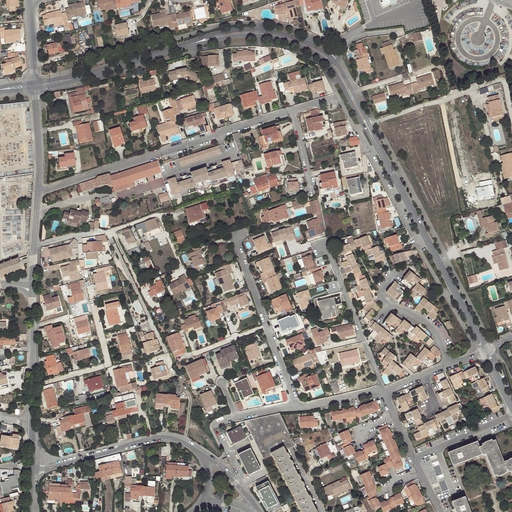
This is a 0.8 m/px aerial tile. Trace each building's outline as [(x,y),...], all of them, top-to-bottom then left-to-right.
[(114,9),(118,8),(116,2),(113,2),(112,0),(98,0),(100,10),(105,9),(113,7),(114,9)] [(116,0),(116,2),(118,8),(122,8),(122,7),(121,5),(130,3),(139,1),(139,0),(116,0)] [(217,0),(222,14),(233,11),(229,0),(217,0)] [(289,9),(292,18),(298,17),(296,9),(301,8),(300,5),(298,0),(285,0),(286,3),(275,6),(277,12),(289,9)] [(324,12),(322,7),(313,9),(314,11),(308,12),(305,0),(303,0),(305,4),(307,16),(324,12)] [(313,9),(322,7),(320,0),(305,0),(308,12),(314,11),(313,9)] [(68,5),(69,8),(70,15),(66,16),(68,21),(71,20),(71,18),(71,16),(86,12),(84,2),(68,5)] [(290,19),(292,18),(289,9),(277,12),(278,14),(288,11),(290,19)] [(63,24),(68,23),(68,22),(68,21),(66,16),(62,17),(61,14),(60,11),(46,15),(49,25),(63,21),(63,24)] [(192,22),(190,11),(176,15),(175,13),(171,14),(172,18),(175,28),(178,27),(178,25),(186,23),(192,22)] [(175,28),(172,18),(167,19),(166,15),(166,12),(152,15),(154,26),(159,24),(168,22),(169,25),(170,29),(174,28),(175,28)] [(123,35),(129,33),(127,23),(115,26),(117,36),(118,36),(119,38),(123,37),(123,35)] [(0,26),(0,28),(1,37),(5,37),(5,41),(13,41),(13,38),(21,37),(20,28),(5,29),(4,26),(0,26)] [(421,31),(412,35),(415,43),(424,40),(421,31)] [(74,33),(66,35),(68,44),(76,43),(74,33)] [(47,45),(49,55),(65,51),(62,39),(56,40),(56,43),(47,45)] [(391,69),(399,66),(397,60),(399,60),(396,49),(393,50),(392,45),(381,49),(383,54),(386,53),(391,69)] [(247,46),(242,46),(242,47),(237,48),(237,50),(232,50),(233,57),(237,57),(237,56),(243,55),(243,57),(248,57),(248,55),(251,55),(251,54),(255,54),(254,47),(247,47),(247,46)] [(372,67),(370,68),(367,57),(368,56),(366,50),(358,52),(360,56),(358,56),(359,59),(356,60),(359,72),(363,71),(364,74),(371,72),(371,71),(373,71),(372,67)] [(207,54),(199,56),(201,60),(203,66),(207,64),(215,64),(215,63),(218,63),(217,52),(206,53),(207,54)] [(19,55),(16,55),(9,58),(10,60),(7,61),(4,63),(5,67),(6,71),(16,68),(15,66),(23,64),(20,54),(19,55)] [(262,64),(272,59),(270,54),(259,59),(262,64)] [(201,75),(192,70),(191,71),(188,69),(187,68),(181,69),(181,72),(177,73),(176,70),(170,72),(172,80),(178,78),(178,76),(182,75),(182,77),(189,76),(197,81),(201,75)] [(294,87),(294,89),(295,93),(308,90),(305,78),(297,80),(297,77),(300,76),(299,72),(288,74),(290,82),(283,84),(285,91),(290,90),(289,88),(294,87)] [(213,76),(215,83),(225,80),(223,73),(213,76)] [(417,82),(411,84),(414,94),(418,92),(417,89),(424,88),(435,84),(432,74),(416,79),(417,82)] [(141,93),(156,90),(154,79),(143,81),(143,80),(139,80),(141,93)] [(259,99),(261,105),(272,101),(271,100),(275,99),(273,91),(271,81),(260,85),(263,96),(259,97),(259,99)] [(309,85),(311,91),(315,90),(315,93),(325,90),(323,81),(322,81),(314,83),(309,85)] [(414,94),(411,84),(405,86),(404,83),(388,87),(392,97),(402,94),(408,92),(409,95),(414,94)] [(259,97),(257,90),(241,95),(244,108),(250,106),(250,103),(255,101),(259,99),(259,97)] [(82,107),(88,105),(86,94),(79,96),(77,92),(68,94),(69,98),(72,97),(75,110),(83,108),(82,107)] [(385,93),(379,95),(380,101),(374,103),(375,104),(387,101),(385,93)] [(184,109),(197,106),(194,95),(181,99),(184,109)] [(489,104),(492,118),(493,121),(504,119),(503,115),(499,95),(488,98),(489,104)] [(89,109),(88,105),(82,107),(83,108),(75,110),(72,97),(69,98),(73,113),(89,109)] [(176,120),(174,114),(172,108),(177,106),(175,100),(170,101),(172,108),(162,111),(165,120),(170,119),(171,122),(164,123),(164,124),(158,126),(163,142),(167,141),(166,136),(165,134),(171,132),(171,134),(180,131),(176,120)] [(139,115),(148,112),(146,105),(137,107),(139,115)] [(219,119),(233,115),(230,105),(215,109),(214,105),(211,106),(213,112),(216,111),(219,119)] [(311,112),(303,114),(304,117),(305,117),(309,132),(323,129),(322,121),(324,121),(323,115),(320,116),(320,112),(319,108),(311,111),(311,112)] [(165,120),(162,111),(161,111),(164,123),(171,122),(170,119),(165,120)] [(207,117),(205,112),(182,119),(184,126),(187,125),(188,126),(193,125),(194,126),(204,122),(203,118),(207,117)] [(144,115),(136,117),(137,121),(134,121),(129,123),(132,132),(147,127),(144,115)] [(82,121),(73,123),(74,127),(76,127),(77,130),(79,130),(82,140),(86,139),(87,142),(93,140),(89,124),(82,125),(82,121)] [(345,122),(333,124),(336,138),(346,136),(344,127),(346,127),(345,122)] [(263,149),(268,148),(266,142),(273,140),(279,138),(277,132),(275,126),(262,130),(264,135),(259,136),(263,149)] [(114,146),(121,144),(125,143),(120,127),(110,131),(114,146)] [(79,130),(77,130),(80,143),(87,142),(86,139),(82,140),(79,130)] [(240,132),(235,133),(241,149),(245,148),(242,137),(245,136),(243,131),(240,132)] [(281,131),(277,132),(279,138),(273,140),(273,143),(284,140),(281,131)] [(359,141),(356,137),(348,139),(350,146),(359,143),(359,141)] [(180,158),(183,165),(223,151),(221,144),(180,158)] [(281,155),(280,150),(264,154),(267,166),(272,164),(273,167),(284,165),(281,155)] [(344,168),(357,165),(355,152),(340,155),(341,160),(343,160),(344,168)] [(60,167),(76,165),(74,153),(64,154),(64,157),(58,158),(60,167)] [(511,177),(511,153),(502,156),(504,163),(501,164),(505,179),(511,177)] [(245,162),(244,158),(233,162),(232,159),(224,161),(225,167),(210,172),(208,166),(192,172),(194,177),(179,183),(177,177),(169,180),(170,183),(166,184),(169,191),(172,190),(174,195),(182,192),(181,191),(196,186),(197,187),(211,182),(212,183),(227,178),(227,177),(234,175),(233,170),(238,168),(239,171),(242,170),(247,168),(245,162)] [(135,167),(139,180),(147,177),(153,175),(162,172),(158,160),(135,167)] [(358,168),(357,165),(344,168),(343,160),(341,160),(343,169),(350,168),(350,170),(358,168)] [(135,167),(110,176),(113,185),(114,188),(115,192),(117,191),(135,186),(134,181),(139,180),(135,167)] [(334,171),(320,175),(322,182),(320,183),(321,189),(333,186),(333,188),(338,187),(334,171)] [(113,185),(110,176),(109,173),(100,176),(99,176),(98,177),(97,177),(96,178),(96,179),(95,179),(94,179),(94,188),(104,184),(113,185)] [(267,178),(265,174),(261,176),(262,177),(254,180),(255,185),(249,187),(251,194),(278,185),(275,175),(267,178)] [(357,191),(357,193),(362,192),(358,177),(347,179),(350,193),(357,191)] [(296,178),(288,178),(288,191),(298,191),(298,182),(296,182),(296,178)] [(94,188),(94,179),(79,184),(81,192),(94,188)] [(196,186),(181,191),(182,192),(183,196),(198,190),(197,189),(197,187),(196,186)] [(168,192),(159,195),(162,202),(171,199),(168,192)] [(105,204),(112,202),(111,195),(103,197),(105,204)] [(382,198),(376,199),(378,209),(385,208),(390,207),(389,201),(384,202),(383,198),(382,198)] [(319,213),(313,214),(313,216),(317,214),(322,213),(319,202),(319,201),(316,202),(319,213)] [(511,207),(511,201),(511,202),(503,204),(505,209),(511,207)] [(316,202),(310,203),(313,214),(319,213),(316,202)] [(187,212),(191,227),(199,225),(198,223),(207,220),(204,212),(210,210),(208,203),(197,207),(195,209),(187,212)] [(268,209),(263,211),(267,222),(272,220),(273,223),(282,219),(280,212),(283,211),(287,209),(286,204),(269,211),(268,209)] [(381,229),(390,226),(389,221),(388,221),(387,219),(388,218),(390,218),(388,211),(386,212),(385,208),(378,209),(377,209),(378,213),(377,213),(381,229)] [(86,222),(89,212),(82,210),(81,212),(70,209),(69,213),(64,212),(62,218),(68,219),(69,216),(74,217),(73,220),(79,222),(79,220),(86,222)] [(319,222),(323,221),(322,213),(317,214),(318,218),(307,222),(310,230),(312,237),(323,234),(321,229),(320,230),(320,228),(321,228),(319,222)] [(482,220),(485,228),(487,228),(488,231),(489,234),(485,235),(486,239),(494,237),(493,233),(499,232),(496,223),(494,224),(492,217),(482,220)] [(158,227),(155,218),(134,225),(136,229),(141,228),(143,233),(158,227)] [(289,241),(295,239),(291,227),(272,233),(274,242),(282,239),(288,238),(288,239),(289,241)] [(136,240),(130,229),(123,232),(128,244),(136,240)] [(188,243),(183,231),(175,234),(180,246),(188,243)] [(386,237),(387,242),(389,246),(393,245),(394,249),(402,247),(401,243),(399,244),(396,234),(386,237)] [(352,238),(352,235),(347,236),(348,240),(349,244),(341,246),(344,253),(345,252),(351,250),(353,249),(356,248),(355,246),(353,241),(352,238)] [(366,235),(353,241),(355,246),(362,244),(365,250),(371,248),(366,235)] [(272,246),(271,243),(267,244),(264,236),(254,240),(259,252),(272,246)] [(51,261),(73,257),(71,250),(78,241),(74,238),(68,245),(49,249),(51,261)] [(96,241),(87,242),(87,244),(82,244),(83,252),(86,252),(87,252),(88,257),(95,256),(94,251),(97,251),(102,250),(102,241),(99,241),(99,239),(96,239),(96,241)] [(148,241),(143,244),(147,251),(152,249),(148,241)] [(365,250),(367,256),(373,254),(376,261),(383,258),(383,261),(386,259),(384,253),(381,254),(378,246),(371,248),(365,250)] [(496,256),(498,263),(500,270),(510,268),(504,248),(493,251),(494,256),(496,256)] [(198,257),(200,256),(202,255),(200,250),(197,251),(190,254),(192,259),(195,268),(200,266),(205,264),(203,258),(201,259),(199,260),(198,257)] [(351,250),(345,252),(348,261),(341,263),(343,268),(344,268),(356,263),(351,250)] [(405,261),(404,256),(403,252),(394,255),(396,263),(405,261)] [(148,268),(153,266),(148,255),(143,258),(143,259),(138,262),(139,264),(139,265),(141,269),(147,266),(148,268)] [(305,267),(314,264),(311,255),(302,258),(305,267)] [(0,275),(22,267),(19,257),(0,264),(0,275)] [(260,273),(262,277),(274,272),(268,257),(258,261),(260,266),(263,272),(260,273)] [(76,266),(80,265),(78,260),(69,262),(70,266),(60,268),(62,275),(68,274),(68,276),(69,280),(78,278),(76,266)] [(356,263),(344,268),(346,273),(353,271),(355,278),(358,277),(362,276),(357,263),(356,263)] [(232,273),(230,267),(221,271),(223,276),(219,278),(216,279),(219,286),(222,285),(225,293),(235,289),(231,281),(229,274),(232,273)] [(318,272),(316,267),(309,270),(310,274),(312,273),(315,282),(324,279),(321,270),(318,272)] [(281,287),(275,271),(274,272),(262,277),(264,284),(268,282),(272,292),(281,287)] [(409,271),(406,275),(401,281),(407,286),(408,283),(410,281),(412,283),(413,282),(414,282),(416,284),(417,282),(420,279),(409,271)] [(108,288),(103,272),(93,274),(97,290),(108,288)] [(182,278),(168,284),(174,295),(184,290),(190,287),(184,274),(181,276),(182,278)] [(362,276),(358,277),(361,284),(355,287),(357,292),(369,288),(364,275),(363,275),(362,276)] [(157,294),(165,290),(161,280),(156,282),(157,284),(149,287),(151,290),(148,291),(150,297),(157,294)] [(399,284),(394,281),(386,292),(397,300),(401,295),(399,293),(396,291),(401,286),(399,284)] [(417,282),(416,284),(409,293),(414,297),(418,292),(423,297),(428,292),(417,282)] [(70,285),(70,288),(72,296),(73,302),(83,300),(79,283),(70,285)] [(308,288),(296,292),(302,309),(309,306),(306,298),(310,296),(308,288)] [(357,292),(356,293),(358,298),(364,296),(367,303),(373,301),(372,297),(369,288),(357,292)] [(249,303),(245,292),(223,300),(225,303),(225,305),(229,304),(230,306),(239,302),(240,306),(244,304),(244,305),(249,303)] [(62,311),(58,296),(51,298),(50,294),(43,296),(47,310),(55,307),(57,312),(62,311)] [(291,306),(286,294),(272,300),(275,308),(274,308),(275,313),(291,306)] [(340,295),(332,298),(336,314),(324,317),(323,311),(321,311),(323,319),(338,315),(336,305),(342,303),(340,295)] [(434,306),(423,297),(415,309),(419,312),(423,307),(429,312),(432,309),(434,306)] [(336,314),(332,298),(318,301),(321,311),(323,311),(324,317),(336,314)] [(113,322),(114,325),(120,323),(116,307),(120,306),(118,301),(105,305),(110,323),(113,322)] [(511,309),(509,301),(505,302),(506,305),(496,309),(498,317),(500,323),(510,320),(508,310),(511,309)] [(214,303),(211,304),(213,310),(206,312),(210,322),(220,318),(214,303)] [(366,304),(363,309),(368,313),(363,319),(368,324),(372,320),(377,313),(371,309),(366,304)] [(402,322),(391,313),(383,324),(385,325),(388,328),(390,326),(393,322),(398,327),(402,322)] [(181,324),(184,332),(188,330),(187,328),(193,326),(194,328),(201,325),(198,317),(196,318),(195,316),(196,316),(195,314),(189,317),(189,318),(184,320),(185,323),(181,324)] [(295,314),(280,321),(282,326),(281,327),(283,331),(289,328),(291,328),(292,329),(300,326),(295,314)] [(85,319),(84,315),(74,318),(75,322),(78,334),(81,333),(86,332),(90,331),(86,319),(85,319)] [(372,320),(368,324),(367,325),(373,330),(370,335),(374,339),(383,328),(372,320)] [(404,320),(402,322),(398,327),(395,330),(401,336),(406,330),(408,332),(410,334),(414,328),(404,320)] [(338,338),(354,334),(351,323),(336,327),(338,338)] [(51,324),(44,326),(46,332),(47,332),(49,338),(50,338),(52,346),(59,344),(58,343),(64,341),(60,326),(52,328),(51,324)] [(330,334),(326,325),(322,326),(324,329),(318,332),(316,327),(310,329),(316,345),(328,340),(326,335),(330,334)] [(130,332),(135,331),(134,326),(126,328),(127,333),(118,335),(123,355),(132,353),(128,336),(130,336),(130,332)] [(416,326),(414,328),(410,334),(407,337),(412,340),(416,335),(423,340),(427,335),(416,326)] [(383,328),(374,339),(379,342),(383,337),(389,342),(393,337),(383,328)] [(156,345),(154,339),(152,332),(147,334),(149,341),(143,343),(146,353),(159,349),(158,344),(156,345)] [(180,342),(181,341),(178,332),(167,337),(173,353),(177,351),(179,356),(186,353),(184,348),(182,349),(180,342)] [(300,340),(303,339),(304,338),(302,333),(286,340),(288,345),(289,345),(291,344),(294,349),(297,348),(298,349),(303,347),(302,346),(300,340)] [(15,336),(0,336),(0,344),(18,344),(18,341),(15,341),(15,336)] [(254,358),(256,357),(260,356),(255,343),(245,346),(250,360),(254,358)] [(78,350),(77,346),(70,348),(66,349),(68,355),(72,353),(75,361),(90,356),(87,348),(78,350)] [(233,350),(231,346),(220,350),(221,353),(216,355),(220,367),(230,364),(229,361),(228,359),(238,356),(236,349),(233,350)] [(385,347),(381,352),(386,356),(382,362),(387,366),(392,361),(396,356),(385,347)] [(425,347),(416,358),(421,362),(422,362),(427,356),(432,360),(436,356),(432,353),(429,351),(425,347)] [(437,348),(432,353),(436,356),(441,350),(437,347),(437,348)] [(358,361),(359,362),(363,360),(357,350),(350,353),(348,350),(342,354),(347,363),(348,362),(351,368),(352,368),(356,366),(355,364),(358,361)] [(309,365),(313,364),(314,363),(310,353),(292,360),(297,371),(309,365)] [(402,363),(408,368),(413,362),(418,366),(421,362),(416,358),(411,353),(402,363)] [(58,372),(53,354),(46,356),(47,361),(44,362),(48,375),(58,372)] [(347,363),(342,354),(340,355),(349,370),(352,369),(352,368),(351,368),(348,362),(347,363)] [(204,358),(202,359),(207,369),(198,373),(199,375),(209,370),(204,358)] [(207,369),(202,359),(186,367),(191,378),(199,375),(198,373),(207,369)] [(162,365),(164,365),(163,361),(155,363),(156,367),(150,369),(154,379),(167,375),(166,370),(164,371),(162,365)] [(392,361),(387,366),(384,371),(388,375),(392,370),(398,375),(403,369),(392,361)] [(473,375),(475,382),(481,379),(475,366),(462,372),(465,377),(466,379),(473,375)] [(125,372),(124,368),(113,371),(117,387),(119,386),(120,392),(132,389),(130,383),(127,384),(125,372)] [(462,372),(462,371),(449,377),(455,389),(461,387),(457,381),(465,377),(462,372)] [(269,379),(272,378),(270,372),(256,377),(263,393),(268,391),(270,390),(269,388),(273,387),(271,382),(270,382),(269,379)] [(309,377),(307,373),(297,377),(299,381),(301,380),(302,380),(305,385),(303,386),(305,391),(320,385),(316,374),(309,377)] [(0,385),(8,384),(7,378),(6,375),(0,376),(0,385)] [(89,390),(103,386),(100,376),(84,380),(85,384),(87,384),(88,385),(89,390)] [(235,383),(238,392),(241,391),(244,398),(248,396),(254,393),(247,378),(235,383)] [(483,393),(489,391),(484,378),(481,379),(475,382),(471,384),(474,389),(480,386),(483,393)] [(457,401),(447,379),(440,382),(444,391),(442,392),(445,398),(446,398),(449,404),(457,401)] [(334,392),(340,389),(336,381),(330,383),(334,392)] [(59,382),(42,387),(47,404),(57,401),(53,388),(60,386),(59,382)] [(410,392),(410,393),(412,397),(418,394),(422,401),(425,400),(428,399),(422,386),(410,392)] [(216,404),(211,390),(201,394),(208,412),(213,410),(211,406),(216,404)] [(241,391),(238,392),(242,400),(246,398),(247,399),(249,398),(248,396),(244,398),(241,391)] [(121,396),(123,402),(135,399),(133,393),(121,396)] [(168,401),(168,394),(157,393),(156,398),(152,398),(152,401),(155,402),(155,405),(167,407),(168,401)] [(399,409),(401,413),(410,408),(407,401),(413,398),(412,397),(410,393),(398,398),(402,407),(399,409)] [(79,396),(80,404),(88,402),(86,394),(79,396)] [(492,394),(479,399),(481,404),(488,401),(491,409),(492,408),(493,412),(500,409),(498,405),(497,406),(492,394)] [(121,396),(118,397),(114,398),(117,410),(107,412),(108,415),(106,416),(108,424),(115,422),(114,417),(117,416),(126,414),(123,402),(121,396)] [(138,411),(135,399),(123,402),(126,414),(138,411)] [(180,402),(168,401),(167,407),(179,409),(179,410),(184,411),(185,403),(180,402)] [(370,402),(365,405),(368,413),(369,413),(376,410),(379,408),(376,402),(372,403),(370,402)] [(448,408),(449,410),(454,421),(459,419),(456,412),(463,409),(460,403),(448,408)] [(365,405),(364,404),(358,406),(357,409),(353,411),(354,415),(355,418),(361,415),(361,416),(368,413),(365,405)] [(75,415),(70,416),(73,425),(84,422),(82,414),(90,412),(89,406),(74,410),(75,415)] [(353,411),(352,408),(348,409),(346,407),(341,409),(341,411),(343,418),(351,417),(351,416),(354,415),(353,411)] [(416,424),(423,421),(417,409),(404,415),(407,420),(413,417),(416,424)] [(343,418),(341,411),(337,412),(334,410),(328,411),(330,421),(339,419),(339,418),(343,418)] [(449,410),(443,412),(436,415),(437,419),(439,421),(446,418),(448,424),(454,422),(454,421),(449,410)] [(73,425),(70,416),(66,417),(65,413),(57,415),(58,419),(64,418),(64,420),(60,421),(61,426),(56,427),(58,435),(63,434),(63,431),(67,430),(69,430),(70,429),(70,428),(70,427),(70,426),(73,425)] [(291,438),(280,413),(245,421),(251,434),(254,440),(265,461),(274,456),(272,453),(284,447),(286,450),(295,446),(291,438)] [(314,422),(314,419),(313,416),(299,417),(300,428),(318,427),(318,422),(314,422)] [(437,419),(434,420),(424,424),(429,434),(430,436),(435,434),(433,428),(440,424),(439,421),(437,419)] [(429,434),(424,424),(423,421),(416,424),(420,432),(413,434),(416,439),(429,434)] [(388,432),(389,429),(387,424),(379,428),(380,431),(383,439),(384,438),(385,440),(392,437),(391,435),(390,436),(388,432)] [(246,438),(240,427),(227,433),(230,438),(231,438),(234,444),(246,438)] [(348,437),(349,434),(347,429),(338,433),(341,441),(342,440),(343,444),(341,445),(342,448),(343,447),(349,445),(348,441),(350,441),(348,437)] [(0,440),(0,445),(8,447),(8,446),(17,447),(18,441),(18,440),(19,435),(12,434),(11,436),(9,436),(1,435),(0,440)] [(392,437),(385,440),(385,442),(384,442),(387,450),(394,447),(393,443),(394,440),(392,437)] [(373,440),(368,442),(367,445),(363,447),(364,449),(365,451),(366,453),(370,451),(370,452),(377,449),(373,440)] [(482,446),(479,447),(482,454),(485,453),(490,466),(504,461),(497,440),(482,446)] [(460,448),(448,452),(453,465),(482,454),(479,447),(477,441),(460,448)] [(331,454),(326,443),(316,448),(321,459),(327,456),(329,459),(336,456),(334,453),(331,454)] [(353,447),(349,445),(343,447),(345,452),(346,451),(348,456),(353,454),(355,453),(353,447)] [(261,469),(249,446),(237,452),(249,475),(261,469)] [(394,447),(387,450),(391,457),(393,462),(399,459),(400,459),(398,455),(399,452),(396,446),(394,447)] [(284,447),(272,453),(274,456),(284,476),(296,469),(286,450),(284,447)] [(366,453),(365,451),(362,452),(358,451),(355,453),(353,454),(357,463),(365,460),(364,459),(368,457),(366,453)] [(120,453),(95,460),(97,466),(98,465),(106,463),(118,460),(121,460),(120,453)] [(448,490),(436,455),(430,457),(442,492),(448,490)] [(403,468),(399,459),(393,462),(391,457),(386,459),(389,466),(393,464),(394,466),(393,467),(395,471),(403,468)] [(423,459),(436,494),(442,492),(429,457),(423,459)] [(511,458),(507,460),(490,466),(495,480),(511,473),(511,458)] [(177,470),(187,471),(188,466),(185,466),(185,463),(183,463),(184,459),(179,459),(179,463),(177,463),(177,470)] [(385,465),(377,468),(381,477),(389,474),(387,469),(386,470),(385,468),(389,466),(386,459),(383,461),(385,465)] [(118,460),(106,463),(110,479),(122,475),(118,460)] [(343,468),(341,462),(329,468),(332,473),(343,468)] [(106,463),(98,465),(100,471),(101,477),(102,481),(110,479),(106,463)] [(171,475),(177,476),(177,470),(166,469),(166,475),(165,478),(171,478),(171,475)] [(307,491),(296,469),(284,476),(295,497),(307,491)] [(10,481),(1,483),(3,491),(3,494),(13,492),(11,486),(19,484),(18,479),(20,478),(21,470),(15,470),(15,476),(9,477),(10,481)] [(370,480),(371,476),(369,472),(359,476),(362,483),(363,482),(365,486),(372,483),(370,480)] [(265,476),(257,480),(259,486),(256,487),(258,491),(259,491),(263,498),(261,499),(263,502),(265,502),(268,509),(269,511),(271,511),(282,507),(265,476)] [(65,484),(60,484),(60,493),(71,494),(71,488),(68,488),(68,485),(72,485),(72,479),(66,479),(65,484)] [(60,493),(60,484),(50,483),(50,481),(45,480),(44,486),(49,486),(49,492),(60,493)] [(335,493),(336,495),(351,488),(347,480),(340,483),(339,481),(324,488),(328,497),(333,494),(335,493)] [(89,482),(88,482),(80,481),(80,484),(78,484),(77,486),(76,488),(91,490),(89,482)] [(148,486),(143,486),(142,491),(142,495),(147,495),(147,501),(154,501),(155,481),(148,481),(148,486)] [(412,495),(420,491),(417,485),(414,485),(413,481),(405,484),(407,487),(408,487),(412,495)] [(369,502),(375,499),(373,495),(375,494),(373,490),(374,488),(372,483),(365,486),(363,487),(368,497),(366,499),(367,502),(369,502)] [(142,491),(131,490),(130,493),(125,493),(125,501),(130,501),(130,498),(133,498),(136,499),(137,498),(138,497),(139,496),(139,495),(142,495),(142,491)] [(318,511),(307,491),(295,497),(302,511),(318,511)] [(422,497),(420,491),(412,495),(411,495),(414,503),(415,503),(417,506),(424,503),(422,500),(422,497)] [(60,493),(49,492),(48,503),(59,504),(59,503),(60,493)] [(71,494),(60,493),(59,503),(74,503),(74,502),(80,502),(81,494),(71,494)] [(401,493),(395,496),(394,499),(390,500),(391,501),(393,507),(397,505),(398,505),(405,502),(401,493)] [(471,511),(465,497),(452,502),(456,511),(471,511)] [(377,500),(375,499),(369,502),(373,511),(381,507),(379,504),(377,500)] [(9,511),(13,511),(12,508),(12,506),(14,506),(13,501),(2,503),(3,511),(9,511)] [(393,507),(391,501),(387,503),(384,502),(379,504),(381,507),(382,511),(385,511),(390,510),(390,509),(394,507),(393,507)]
